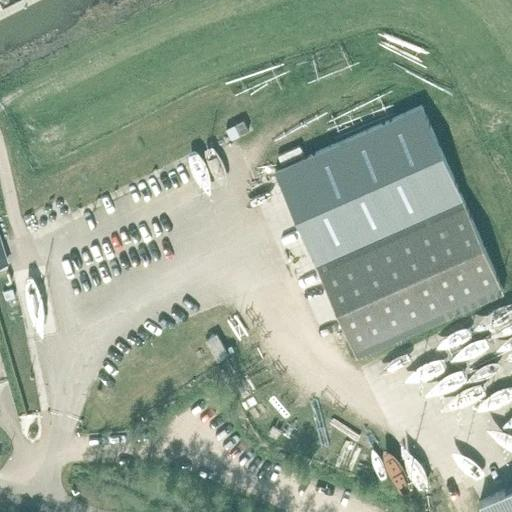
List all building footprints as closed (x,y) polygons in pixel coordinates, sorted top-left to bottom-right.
[(423,106),(276,170),(356,354),(503,290),(423,106)] [(78,156),(62,184),(78,192),(93,165),(78,156)] [(32,215),(36,224),(54,215),(50,206),(32,215)] [(276,208),(260,215),(268,233),(284,226),(276,208)] [(511,511),(511,485),(480,501),(485,511),(511,511)]
